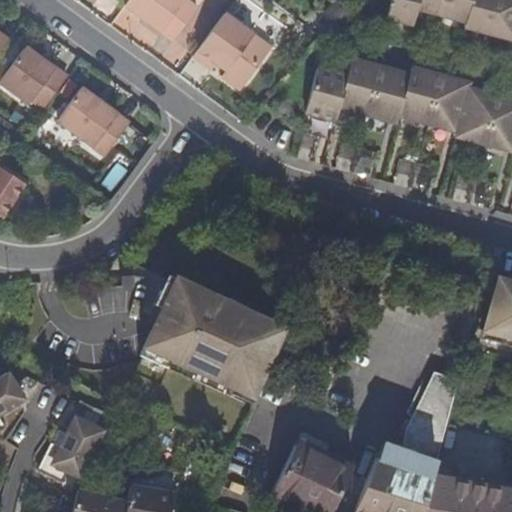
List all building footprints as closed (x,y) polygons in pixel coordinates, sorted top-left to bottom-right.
[(196,7),(186,0),(127,0),(123,6),(172,41),(196,7)] [(511,0),(387,0),(383,16),(417,25),(421,10),(469,23),(468,28),(511,39),(511,0)] [(269,49),(222,15),(192,55),(211,69),(215,63),(225,70),(221,76),(240,89),(269,49)] [(65,79),(24,49),(0,81),(0,82),(29,104),(31,101),(43,110),(65,79)] [(511,102),(467,90),(468,86),(410,70),(409,74),(351,58),(347,76),(318,68),(306,112),(335,119),(339,106),(396,122),(398,115),(456,130),(455,135),(511,150),(511,102)] [(128,124),(80,89),(56,121),(105,156),(128,124)] [(0,216),(2,218),(24,185),(0,169),(0,165),(1,164),(0,163),(0,216)] [(511,279),(498,276),(485,326),(511,333),(511,279)] [(122,289),(134,288),(133,278),(122,279),(122,289)] [(170,354),(256,394),(284,332),(256,320),(258,317),(243,311),(242,314),(216,302),(218,299),(203,292),(202,295),(174,283),(168,295),(161,292),(154,306),(162,309),(140,357),(164,367),(170,354)] [(458,379),(466,346),(450,341),(441,373),(458,379)] [(30,397),(11,368),(0,376),(0,432),(9,427),(2,416),(30,397)] [(431,377),(407,426),(442,440),(456,386),(431,377)] [(83,476),(105,430),(71,415),(59,442),(49,437),(35,469),(60,480),(66,468),(83,476)] [(442,440),(407,426),(403,433),(398,468),(367,460),(353,511),(422,511),(431,480),(442,440)] [(323,459),(295,445),(272,494),(300,507),(321,462),(323,459)] [(330,511),(350,472),(323,459),(321,462),(300,507),(310,511),(330,511)] [(332,511),(353,473),(350,472),(330,511),(332,511)] [(511,511),(511,494),(431,480),(422,511),(511,511)] [(148,511),(151,491),(130,488),(126,504),(123,511),(148,511)] [(148,511),(172,511),(174,498),(176,494),(151,491),(148,511)] [(77,492),(71,511),(123,511),(126,504),(77,492)]
